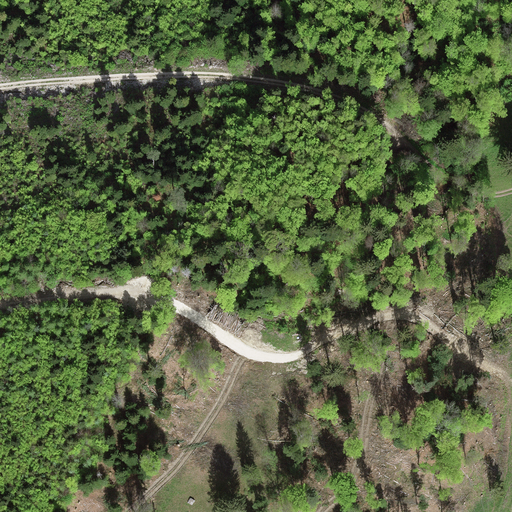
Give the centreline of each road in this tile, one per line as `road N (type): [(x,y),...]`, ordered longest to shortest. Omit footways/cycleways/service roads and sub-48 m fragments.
road 1 (track): [(0,86),(219,74),(319,90),(400,137),(435,177),(473,195),(511,190)]
road 2 (track): [(0,305),(102,290),(162,298),(256,357),(293,357),(375,317),(411,312),(495,368)]
